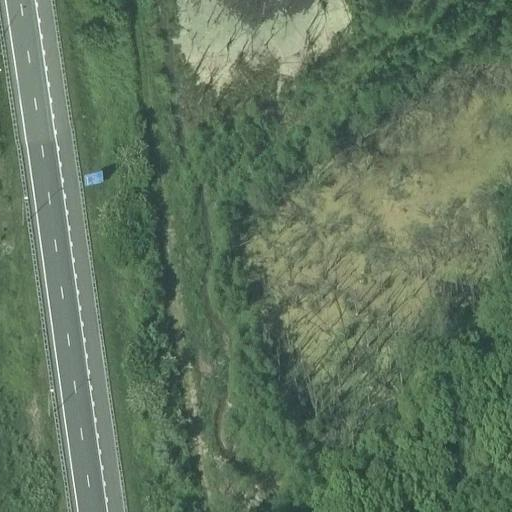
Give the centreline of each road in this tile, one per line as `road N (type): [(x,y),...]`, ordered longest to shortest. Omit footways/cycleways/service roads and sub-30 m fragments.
road 1 (motorway): [(91,511),(19,0)]
road 2 (unclassified): [(373,90),(492,0)]
